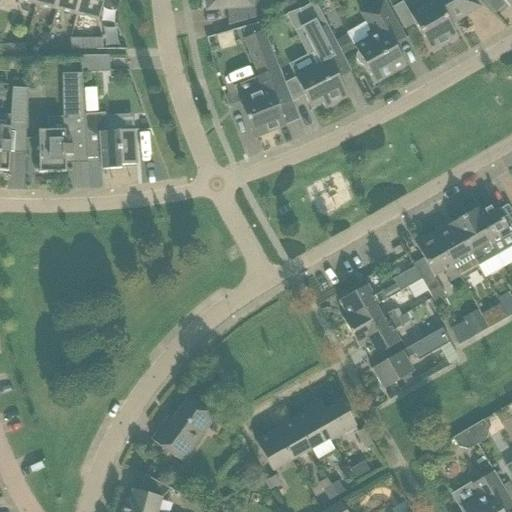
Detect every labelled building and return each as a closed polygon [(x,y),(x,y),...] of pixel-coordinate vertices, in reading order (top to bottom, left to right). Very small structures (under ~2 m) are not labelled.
[(35,0),(34,5),(55,11),(58,0),(35,0)] [(58,0),(55,11),(76,16),(80,0),(58,0)] [(80,0),(76,16),(97,22),(102,0),(80,0)] [(205,0),(206,10),(226,8),(228,26),(256,18),(254,3),(258,0),(205,0)] [(287,0),(279,0),(277,1),(280,11),(290,7),(287,0)] [(353,47),(357,52),(356,54),(355,58),(358,64),(363,66),(364,66),(375,84),(405,67),(393,45),(405,39),(383,0),(360,13),(370,31),(365,33),(368,38),(353,47)] [(410,16),(421,35),(431,53),(457,38),(450,25),(480,7),(472,0),(434,0),(435,2),(410,16)] [(511,0),(500,0),(508,8),(511,4),(511,0)] [(317,66),(293,77),(310,109),(321,103),(324,109),(347,98),(338,79),(350,72),(341,54),(335,41),(327,27),(303,39),(317,66)] [(278,108),(292,102),(263,31),(244,38),(265,91),(239,102),(254,139),(285,126),(278,108)] [(346,35),(335,41),(341,54),(353,48),(346,35)] [(86,50),(86,39),(70,39),(70,50),(86,50)] [(102,39),(86,39),(86,50),(102,50),(102,39)] [(0,55),(9,56),(8,45),(0,44),(0,55)] [(25,45),(8,45),(9,56),(25,55),(25,45)] [(80,58),(82,74),(109,73),(108,56),(80,58)] [(26,121),(27,89),(12,88),(10,120),(26,121)] [(95,88),(84,89),(85,113),(97,112),(95,88)] [(38,136),(35,136),(35,156),(38,156),(39,174),(65,173),(65,161),(73,161),(72,142),(79,141),(85,141),(84,115),(82,90),(62,90),(62,119),(62,131),(50,131),(38,131),(38,136)] [(105,114),(84,115),(85,141),(86,159),(87,159),(101,158),(101,170),(120,169),(120,166),(133,165),(132,150),(135,150),(134,131),(106,132),(105,114)] [(8,172),(11,125),(0,124),(0,175),(2,176),(2,172),(8,172)] [(496,256),(511,246),(511,213),(507,206),(497,212),(493,206),(480,213),(477,209),(471,212),(496,256)] [(471,212),(453,223),(478,266),(496,256),(471,212)] [(436,238),(459,277),(478,266),(453,223),(447,226),(434,233),(437,238),(436,238)] [(434,233),(415,244),(433,277),(444,271),(450,282),(459,277),(436,238),(437,238),(434,233)] [(414,267),(403,274),(410,286),(421,280),(414,267)] [(410,286),(403,274),(392,280),(399,292),(410,286)] [(426,288),(435,305),(446,299),(437,282),(426,288)] [(341,318),(344,323),(374,306),(375,307),(377,305),(386,300),(382,292),(373,297),(366,286),(338,302),(346,315),(341,318)] [(496,299),(499,305),(507,318),(511,315),(511,299),(508,292),(496,299)] [(507,318),(499,305),(485,313),(492,326),(507,318)] [(344,323),(355,343),(397,319),(392,311),(381,317),(375,307),(374,306),(344,323)] [(397,319),(355,343),(358,348),(363,345),(371,359),(399,343),(392,332),(401,326),(397,319)] [(463,323),(449,331),(457,346),(458,346),(472,338),(463,323)] [(419,342),(410,347),(415,355),(418,360),(439,349),(448,343),(449,343),(442,329),(419,342)] [(448,343),(439,349),(448,365),(457,360),(448,343)] [(405,360),(415,355),(410,347),(401,352),(405,360)] [(371,369),(382,390),(413,373),(405,360),(401,352),(371,369)] [(151,441),(167,453),(181,463),(213,419),(186,400),(172,420),(168,417),(151,441)] [(341,402),(321,414),(335,439),(355,427),(341,402)] [(304,414),(296,418),(313,449),(328,440),(329,442),(335,439),(321,414),(316,417),(310,406),(302,411),(304,414)] [(296,418),(275,430),(292,460),(313,449),(296,418)] [(483,420),(468,429),(477,444),(487,439),(489,429),(483,420)] [(355,434),(360,441),(368,437),(363,429),(355,434)] [(468,429),(452,438),(458,448),(468,450),(477,444),(468,429)] [(292,460),(275,430),(255,442),(272,472),(292,460)] [(368,437),(360,441),(364,449),(372,445),(368,437)] [(363,462),(349,470),(354,479),(368,471),(363,462)] [(476,496),(459,506),(462,511),(504,511),(511,507),(511,502),(493,472),(487,475),(470,485),(476,496)] [(265,482),(270,490),(280,484),(275,476),(265,482)] [(338,482),(330,486),(336,497),(344,492),(338,482)] [(336,497),(330,486),(322,491),(328,501),(336,497)] [(125,500),(121,511),(156,511),(161,499),(151,496),(132,490),(129,501),(125,500)] [(321,511),(345,511),(339,502),(321,511)]
